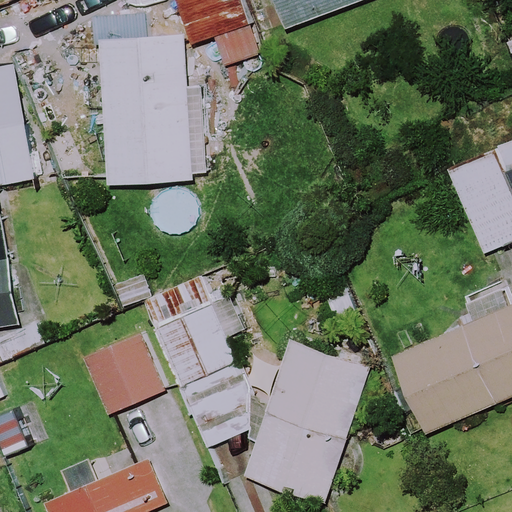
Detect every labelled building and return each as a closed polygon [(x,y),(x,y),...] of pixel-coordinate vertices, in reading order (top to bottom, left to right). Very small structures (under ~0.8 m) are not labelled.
[(234,66),(271,53),(252,0),(184,0),(195,32),(219,24),(234,66)] [(283,0),(294,26),(360,0),(283,0)] [(201,181),(195,37),(113,40),(119,184),(201,181)] [(0,179),(40,175),(35,129),(0,133),(0,179)] [(511,144),(501,150),(511,174),(511,144)] [(511,244),(511,174),(501,150),(455,171),(492,254),(511,244)] [(0,261),(0,325),(20,322),(10,260),(0,261)] [(240,357),(207,279),(151,303),(214,449),(250,434),(267,441),(254,474),(329,506),(361,430),(351,425),(376,366),(304,335),(293,360),(240,357)] [(511,399),(511,308),(403,356),(436,432),(511,399)] [(0,362),(52,340),(44,323),(0,342),(0,362)] [(171,391),(148,336),(93,360),(116,414),(171,391)] [(165,511),(179,506),(158,458),(103,481),(96,465),(74,474),(82,492),(62,501),(66,511),(165,511)]
